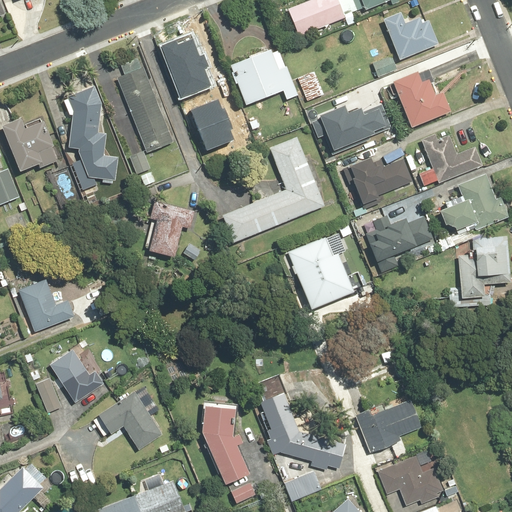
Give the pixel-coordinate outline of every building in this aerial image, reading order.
[(338,0),(308,0),(288,8),(299,36),(345,18),(338,0)] [(361,0),(365,9),(389,0),(390,0),(393,4),(400,1),(399,0),(361,0)] [(401,11),(383,18),(399,59),(439,43),(430,20),(423,22),(421,16),(405,22),(401,11)] [(162,44),(181,98),(212,87),(206,69),(211,67),(206,55),(200,57),(191,34),(162,44)] [(271,49),(230,65),(246,104),(283,90),(287,99),(299,95),(287,66),(279,69),(271,49)] [(388,53),(368,63),(375,78),(396,69),(388,53)] [(125,75),(117,78),(147,152),(174,141),(144,67),(141,68),(137,58),(121,65),(125,75)] [(418,70),(393,80),(411,126),(451,111),(443,91),(436,94),(430,78),(423,81),(418,70)] [(313,72),(296,79),(304,101),(322,94),(313,72)] [(67,96),(73,110),(68,147),(79,148),(79,151),(89,177),(116,180),(118,156),(104,155),(106,133),(99,132),(101,110),(104,109),(95,85),(67,96)] [(193,110),(208,150),(235,140),(220,100),(193,110)] [(318,116),(333,150),(393,124),(383,102),(362,111),(360,105),(348,111),(345,104),(318,116)] [(21,117),(1,124),(20,170),(38,163),(40,168),(59,160),(43,120),(25,127),(21,117)] [(435,133),(421,139),(433,168),(419,174),(424,185),(437,180),(438,183),(484,164),(477,145),(457,153),(449,134),(437,139),(435,133)] [(286,189),(222,213),(233,242),(326,207),(299,136),(270,147),(286,189)] [(133,175),(148,169),(140,150),(126,155),(133,175)] [(372,158),(343,169),(358,210),(382,201),(379,194),(413,182),(405,158),(384,166),(381,159),(373,162),(372,158)] [(152,170),(137,175),(141,186),(155,181),(152,170)] [(0,171),(0,204),(17,197),(8,176),(3,178),(0,171)] [(449,233),(473,224),(475,229),(509,216),(501,196),(495,198),(486,173),(458,184),(465,201),(440,210),(449,233)] [(195,211),(154,201),(150,218),(156,219),(149,250),(176,256),(183,227),(191,228),(195,211)] [(376,230),(366,233),(381,272),(398,265),(394,254),(433,239),(424,216),(408,222),(406,218),(390,224),(387,215),(373,220),(376,230)] [(325,236),(288,251),(311,308),(354,290),(339,253),(333,255),(325,236)] [(474,253),(458,255),(462,299),(486,297),(485,283),(511,280),(508,237),(472,240),(474,253)] [(188,241),(179,252),(191,261),(199,250),(188,241)] [(46,278),(18,289),(35,332),(75,316),(68,299),(56,303),(46,278)] [(73,348),(49,364),(75,402),(104,383),(95,370),(90,373),(73,348)] [(48,376),(32,382),(44,414),(60,408),(48,376)] [(163,433),(134,390),(97,414),(111,435),(123,427),(138,450),(163,433)] [(273,454),(280,452),(311,461),(310,465),(327,470),(328,466),(340,469),(347,443),(299,431),(283,392),(260,401),(271,428),(267,430),(270,439),(267,440),(273,454)] [(369,409),(355,414),(370,452),(402,440),(400,436),(423,427),(412,398),(370,414),(369,409)] [(237,407),(205,404),(202,431),(225,483),(249,473),(237,444),(244,442),(240,433),(234,436),(237,407)] [(416,455),(377,471),(387,494),(400,489),(406,505),(420,500),(422,503),(438,497),(436,493),(444,490),(434,467),(423,472),(416,455)] [(0,511),(18,511),(44,488),(23,466),(0,487),(0,511)] [(148,490),(95,510),(95,511),(185,511),(173,480),(164,484),(160,473),(144,479),(148,490)] [(250,482),(227,491),(232,505),(255,496),(250,482)] [(361,511),(349,497),(331,511),(361,511)] [(76,511),(74,503),(47,511),(76,511)]
